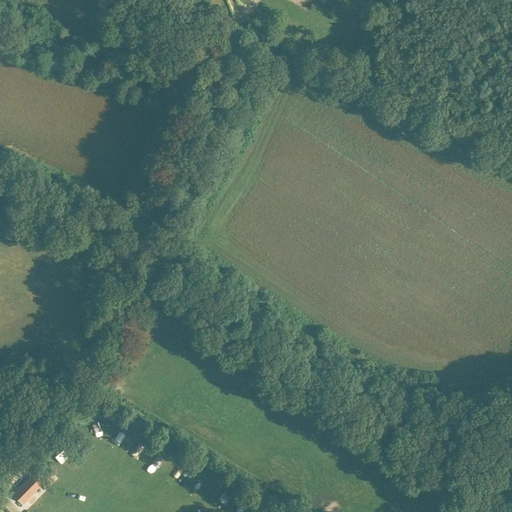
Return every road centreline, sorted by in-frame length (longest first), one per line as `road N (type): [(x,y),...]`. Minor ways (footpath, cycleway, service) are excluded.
road 1 (track): [(137,241),(379,414),(456,450),(511,503)]
road 2 (track): [(137,241),(81,378),(0,473)]
road 3 (track): [(137,241),(0,190)]
